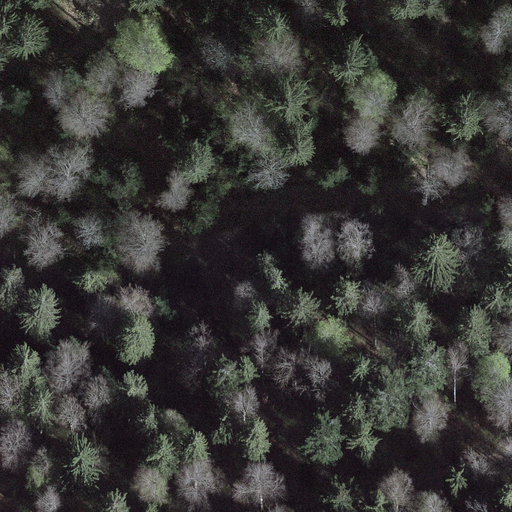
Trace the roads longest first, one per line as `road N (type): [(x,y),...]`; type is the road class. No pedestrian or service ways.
road 1 (track): [(0,240),(223,221),(294,200),(511,163)]
road 2 (track): [(511,449),(309,511)]
